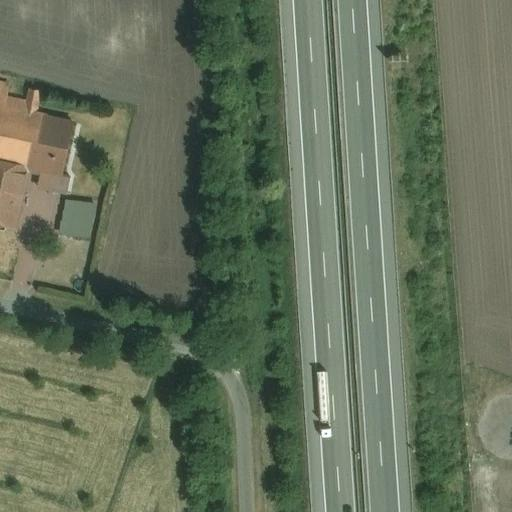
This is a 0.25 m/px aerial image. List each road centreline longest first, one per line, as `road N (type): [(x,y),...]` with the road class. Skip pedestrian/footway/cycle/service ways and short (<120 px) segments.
road 1 (motorway): [(309,0),(344,511)]
road 2 (motorway): [(385,511),(353,0)]
road 3 (unclassified): [(242,511),(237,442),(203,366),(0,313)]
